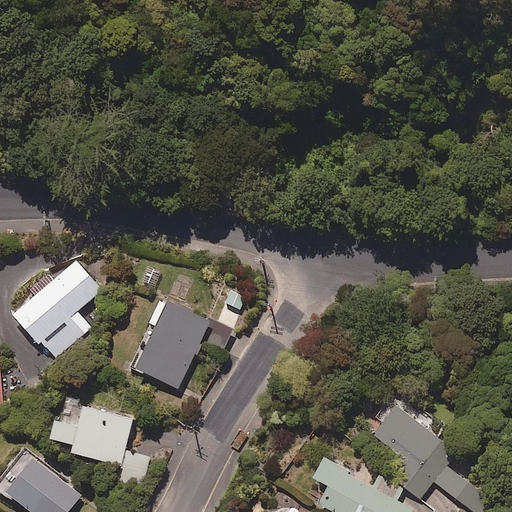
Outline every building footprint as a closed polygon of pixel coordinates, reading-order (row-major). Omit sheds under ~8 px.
[(104,289),(79,260),(17,313),(56,359),(92,327),(78,311),(104,289)] [(250,294),(233,286),(218,321),(224,324),(216,344),(226,348),(250,294)] [(213,321),(165,296),(154,319),(161,323),(139,367),(180,388),(213,321)] [(469,458),(399,404),(358,457),(403,492),(407,487),(421,498),(435,481),(475,511),(488,511),(497,502),(458,472),(469,458)] [(135,417),(86,405),(81,424),(56,418),(51,437),(76,443),(74,452),(147,471),(151,456),(127,450),(135,417)] [(69,511),(84,494),(25,447),(0,478),(0,485),(32,511),(69,511)] [(352,470),(328,456),(307,493),(339,511),(412,511),(414,509),(351,473),(352,470)] [(298,511),(286,503),(279,511),(298,511)]
